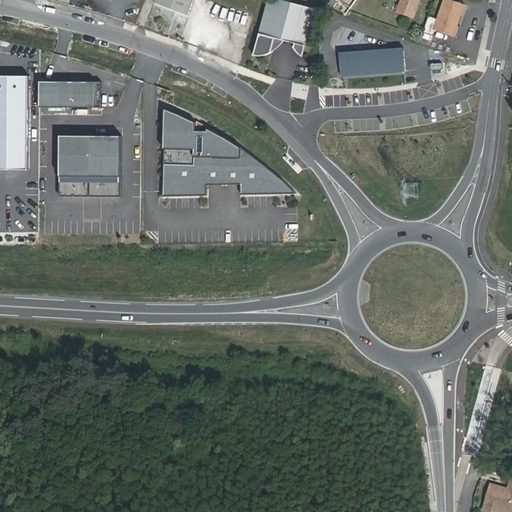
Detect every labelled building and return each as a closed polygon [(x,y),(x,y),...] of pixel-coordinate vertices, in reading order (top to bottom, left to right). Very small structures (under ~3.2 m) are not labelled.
[(193,0),(156,0),(156,3),(187,16),(193,0)] [(283,0),(269,0),(254,55),(260,56),(263,56),(268,54),(272,53),(276,38),(295,43),(294,47),(294,49),(296,52),(298,54),(302,56),(315,8),(283,0)] [(414,18),(420,0),(403,0),(398,13),(414,18)] [(454,36),(465,5),(449,0),(445,0),(435,30),(454,36)] [(445,44),(448,36),(438,33),(436,40),(445,44)] [(404,48),(341,53),(343,76),(406,71),(404,48)] [(0,172),(31,173),(32,80),(0,79),(0,172)] [(42,81),(42,106),(103,107),(103,81),(42,81)] [(181,114),(167,108),(165,149),(167,149),(165,196),(209,195),(209,185),(243,184),(243,195),(299,194),(285,179),(264,164),(243,148),(228,139),(209,128),(209,131),(198,131),(198,122),(181,114)] [(122,196),(123,135),(63,134),(61,195),(122,196)] [(485,509),(497,511),(499,511),(501,507),(511,510),(511,480),(510,488),(491,483),(485,509)]
